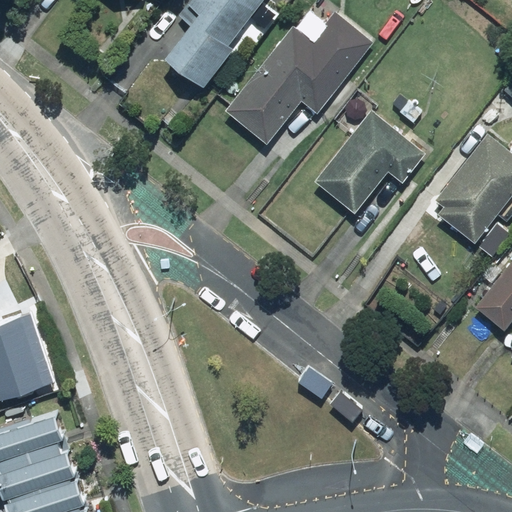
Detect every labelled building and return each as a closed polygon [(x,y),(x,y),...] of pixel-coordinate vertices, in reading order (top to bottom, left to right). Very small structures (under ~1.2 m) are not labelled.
[(266,0),(194,0),(182,16),(195,26),(175,53),(213,82),(240,47),(234,43),(266,0)] [(319,37),(300,22),(272,59),(268,56),(234,100),(277,134),(308,95),(325,108),(381,36),(343,7),(319,37)] [(433,146),(365,91),(342,121),(357,133),(324,174),(363,205),(395,165),(409,176),(433,146)] [(511,201),(511,141),(495,128),(437,202),(483,238),(511,201)] [(511,268),(485,303),(511,323),(511,268)] [(0,401),(55,383),(31,312),(0,322),(0,401)] [(73,402),(0,426),(0,454),(2,454),(6,466),(0,468),(0,473),(6,490),(15,487),(17,494),(9,497),(14,511),(108,511),(83,438),(75,441),(71,429),(81,425),(73,402)]
